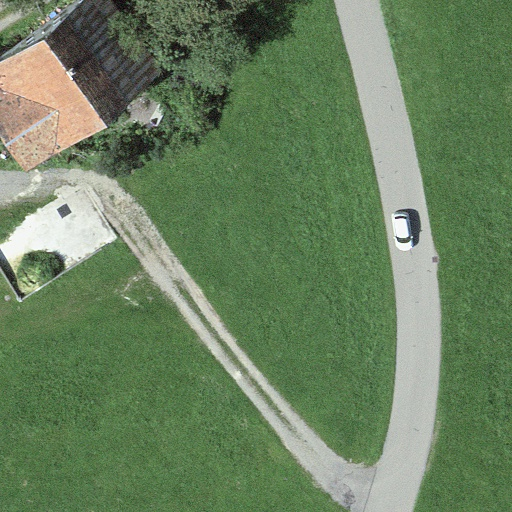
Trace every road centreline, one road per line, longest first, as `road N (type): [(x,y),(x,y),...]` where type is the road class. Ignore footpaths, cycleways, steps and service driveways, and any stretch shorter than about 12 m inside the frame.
road 1 (track): [(0,188),(106,187),(339,483),(394,508)]
road 2 (unclassified): [(355,0),(419,250),(426,375),(392,511)]
